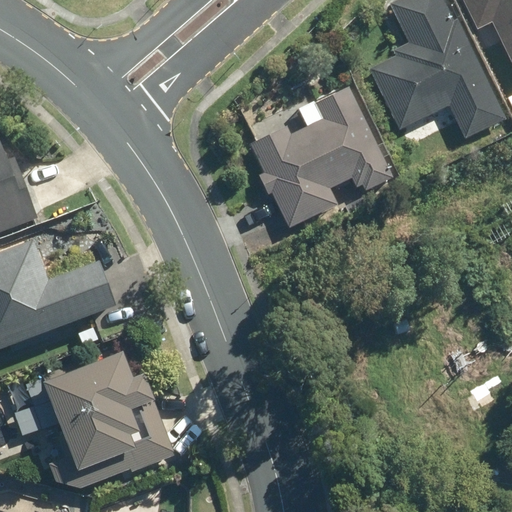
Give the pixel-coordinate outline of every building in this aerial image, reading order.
[(364,0),(353,5),(409,134),(509,92),(468,0),(364,0)] [(511,0),(485,0),(511,53),(511,0)] [(289,232),(338,208),(330,192),(351,182),(356,191),(362,188),(365,195),(393,182),(349,91),(315,108),(322,123),(291,138),(287,131),(250,149),(263,176),(259,178),(268,197),(271,196),(289,232)] [(0,231),(37,217),(14,157),(6,160),(0,143),(0,231)] [(47,279),(32,239),(0,250),(0,348),(116,305),(99,259),(47,279)] [(82,344),(97,338),(93,326),(78,332),(82,344)] [(57,483),(81,488),(131,469),(132,472),(175,456),(174,453),(175,452),(145,372),(134,376),(123,350),(92,362),(90,357),(44,375),(46,381),(44,382),(64,435),(57,438),(65,458),(50,465),(57,483)]
